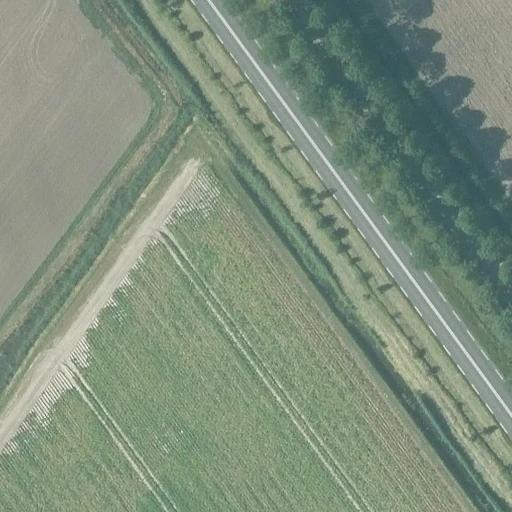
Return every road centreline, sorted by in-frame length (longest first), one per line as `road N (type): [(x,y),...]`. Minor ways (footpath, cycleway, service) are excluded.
road 1 (primary): [(511,418),(206,0)]
road 2 (unclassified): [(511,290),(299,0)]
